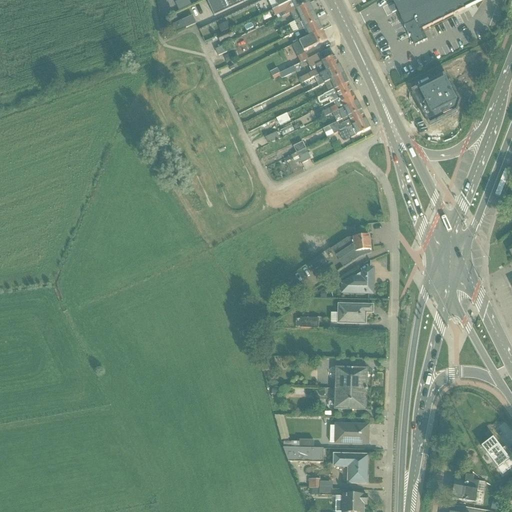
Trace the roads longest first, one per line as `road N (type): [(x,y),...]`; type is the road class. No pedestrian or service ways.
road 1 (residential): [(354,150),(383,179),(393,217),(387,511)]
road 2 (secondary): [(433,262),(410,351),(397,511)]
road 3 (secondary): [(461,258),(511,126)]
road 4 (secondary): [(386,133),(433,262)]
road 5 (secondary): [(496,109),(448,227)]
road 6 (secondary): [(420,413),(449,294)]
